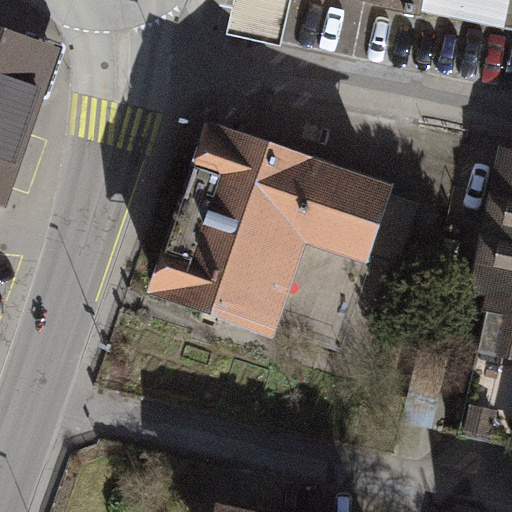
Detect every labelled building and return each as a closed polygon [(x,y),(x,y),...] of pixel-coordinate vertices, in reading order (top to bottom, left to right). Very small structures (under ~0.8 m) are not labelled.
[(236,0),(227,39),(280,52),(292,0),(236,0)] [(315,0),(421,22),(423,13),(425,0),(315,0)] [(511,0),(425,0),(423,13),(506,29),(511,0)] [(0,211),(6,213),(62,56),(0,35),(0,211)] [(422,207),(207,131),(151,288),(367,364),(422,207)] [(511,153),(500,151),(474,263),(511,271),(511,153)] [(511,271),(474,263),(467,294),(491,300),(459,440),(511,451),(511,271)] [(418,352),(402,424),(432,430),(448,358),(418,352)]
